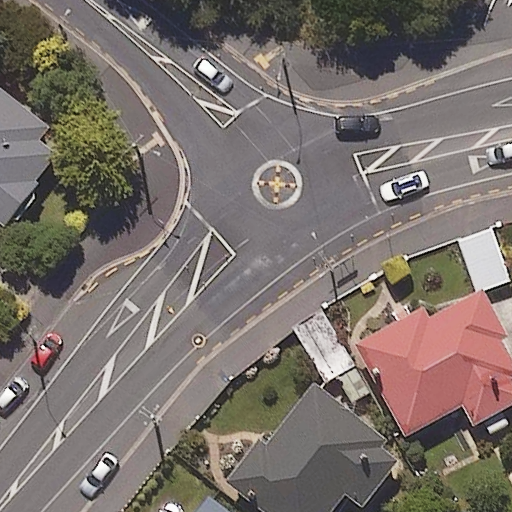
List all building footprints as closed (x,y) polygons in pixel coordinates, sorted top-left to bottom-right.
[(0,210),(4,205),(19,217),(66,157),(44,140),(54,127),(0,85),(0,210)] [(511,282),(511,266),(496,228),(463,242),(485,294),(511,282)] [(511,341),(511,335),(491,294),(436,321),(432,313),(364,348),(410,439),(470,409),(481,429),(511,413),(511,351),(508,344),(511,341)] [(341,381),(359,412),(381,400),(327,306),(292,325),(328,388),(341,381)] [(410,460),(323,388),(276,445),(269,440),(234,482),(270,511),(339,511),(352,497),(368,510),(410,460)] [(208,511),(231,511),(217,500),(208,511)]
